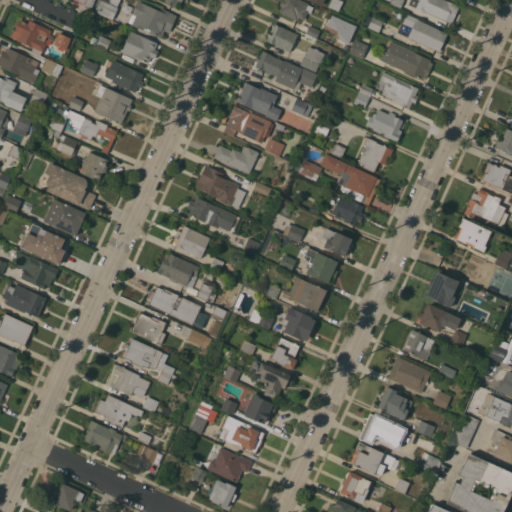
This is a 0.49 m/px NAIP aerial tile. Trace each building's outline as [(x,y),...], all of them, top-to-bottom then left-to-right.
[(77,1),(77,0),(95,0),(92,8),(77,1)] [(119,0),(116,6),(118,7),(113,19),(94,11),(99,0),(119,0)] [(138,0),(159,10),(160,8),(177,16),(169,32),(165,30),(161,38),(149,32),(149,31),(144,29),(143,30),(132,24),(129,22),(138,0)] [(182,0),(179,8),(165,1),(165,0),(182,0)] [(301,0),(308,3),(308,4),(313,6),(310,13),(307,12),(304,20),(299,17),(297,20),(279,12),(281,6),(279,5),(281,0),(301,0)] [(340,0),(342,1),(338,11),(328,6),(330,0),(340,0)] [(403,0),(400,9),(389,4),(391,0),(403,0)] [(446,0),(459,6),(452,23),(425,11),(425,12),(416,8),(408,4),(409,0),(446,0)] [(133,9),(131,15),(123,11),(125,6),(133,9)] [(328,11),(327,13),(326,12),(324,16),(319,13),(321,7),(328,11)] [(419,19),(418,19),(447,33),(439,51),(426,45),(423,50),(412,45),(414,39),(408,36),(408,35),(398,31),(407,13),(419,19)] [(379,31),(368,26),(373,15),(384,20),(379,31)] [(15,27),(15,25),(16,22),(18,22),(19,19),(27,23),(29,19),(51,29),(50,30),(52,30),(49,36),(47,36),(44,41),(47,42),(43,51),(11,37),(15,27)] [(296,29),(297,29),(295,28),(297,22),(308,27),(310,22),(320,26),(319,29),(331,35),(328,43),(317,38),(316,38),(296,29)] [(314,44),(300,38),(298,44),(294,42),(290,51),(266,40),(272,27),(271,26),(273,23),(274,24),(274,23),(295,32),(296,29),(316,38),(314,44)] [(158,43),(155,49),(158,50),(155,58),(151,56),(149,62),(140,58),(140,60),(121,51),(131,30),(158,43)] [(71,37),(69,42),(72,44),(69,50),(53,44),(58,32),(71,37)] [(111,40),(106,50),(96,45),(100,35),(111,40)] [(98,38),(95,45),(90,42),(92,36),(98,38)] [(348,52),(355,38),(368,44),(361,58),(348,52)] [(430,61),(433,63),(426,78),(423,77),(422,79),(415,75),(414,77),(404,72),(405,71),(384,62),(384,61),(381,59),(384,51),(385,52),(390,40),(431,59),(430,61)] [(313,48),(314,46),(319,48),(318,50),(325,53),(321,63),(320,62),(316,71),(300,64),(308,46),(313,48)] [(0,56),(0,68),(32,81),(40,62),(4,47),(0,56)] [(272,54),(271,55),(284,60),(302,67),(317,73),(312,86),(300,81),(296,89),(275,80),(277,76),(255,66),(258,61),(255,60),(257,54),(260,55),(263,50),(272,54)] [(94,62),(95,61),(98,62),(97,63),(98,64),(92,76),(80,71),(86,58),(94,62)] [(144,74),(141,80),(144,82),(142,87),(138,86),(135,92),(111,81),(112,79),(105,76),(113,59),(144,74)] [(418,87),(415,94),(418,95),(415,102),(412,101),(408,108),(392,100),(392,98),(382,94),(383,91),(382,91),(387,82),(379,79),(383,71),(418,87)] [(0,100),(0,77),(3,79),(4,76),(15,81),(14,85),(15,86),(12,91),(26,97),(20,111),(4,103),(4,102),(0,100)] [(257,87),(257,85),(278,95),(273,105),(282,109),(277,120),(265,115),(266,114),(236,101),(245,81),(257,87)] [(358,92),(362,83),(373,88),(369,97),(358,92)] [(132,99),(130,104),(132,105),(129,110),(128,109),(121,123),(95,111),(101,97),(96,94),(100,84),(132,99)] [(48,93),(42,106),(30,100),(36,88),(48,93)] [(364,108),(353,103),(358,92),(369,97),(364,108)] [(84,101),(80,110),(69,105),(73,96),(84,101)] [(313,105),(307,117),(291,109),(297,98),(313,105)] [(230,117),(229,116),(235,103),(236,104),(235,105),(249,112),(249,111),(271,121),(271,122),(274,123),(268,137),(265,135),(262,143),(240,133),(241,132),(237,130),(234,136),(223,131),(230,117)] [(0,107),(7,111),(6,114),(9,120),(1,138),(0,137),(0,107)] [(85,116),(85,117),(86,116),(90,118),(90,119),(92,120),(91,122),(96,124),(97,122),(96,121),(97,120),(108,124),(107,126),(116,130),(117,129),(118,129),(116,134),(117,134),(115,138),(114,138),(107,153),(102,151),(104,145),(107,146),(110,139),(108,138),(108,139),(104,137),(104,136),(101,135),(100,137),(100,138),(93,135),(92,137),(93,137),(92,139),(91,139),(91,140),(89,139),(89,140),(87,139),(87,138),(86,138),(80,136),(81,135),(77,134),(78,133),(75,132),(76,130),(72,129),(73,126),(70,125),(71,124),(71,123),(69,122),(70,120),(71,119),(66,117),(67,115),(63,113),(65,110),(68,111),(69,109),(85,116)] [(388,113),(389,111),(395,114),(394,116),(403,120),(399,129),(402,130),(397,141),(383,135),(384,133),(381,132),(381,133),(372,129),(373,128),(365,124),(369,115),(372,117),(374,112),(376,113),(378,109),(388,113)] [(31,119),(24,135),(12,130),(19,114),(31,119)] [(59,137),(53,134),(55,129),(51,127),(55,118),(65,123),(59,137)] [(511,156),(504,152),(505,151),(497,148),(498,147),(495,145),(498,139),(500,141),(506,127),(511,129),(511,156)] [(80,142),(74,156),(60,150),(66,135),(80,142)] [(282,143),(279,148),(282,150),(279,156),(264,149),(270,137),(282,143)] [(386,165),(379,161),(374,172),(362,167),(363,164),(358,162),(365,147),(362,146),(367,137),(377,141),(377,142),(393,149),(386,165)] [(346,147),(341,158),(328,151),(330,146),(333,148),(335,142),(346,147)] [(24,149),(19,159),(9,154),(9,153),(8,153),(12,144),(13,144),(24,149)] [(249,173),(241,169),(240,170),(238,169),(239,168),(214,156),(219,144),(231,150),(232,148),(241,152),(244,145),(247,147),(248,146),(259,151),(249,173)] [(27,151),(32,153),(25,168),(20,166),(27,151)] [(109,160),(106,165),(108,166),(106,172),(103,171),(99,181),(79,172),(83,165),(82,163),(84,158),(86,158),(89,151),(109,160)] [(377,176),(376,177),(380,179),(369,204),(339,191),(342,182),(339,181),(342,175),(320,165),(326,153),(377,176)] [(322,167),(316,180),(298,172),(299,171),(295,169),(297,164),(301,166),(304,159),(322,167)] [(499,167),(500,164),(511,170),(510,175),(511,175),(511,194),(482,179),(485,172),(483,172),(488,161),(499,167)] [(84,177),(86,178),(86,179),(87,181),(87,183),(87,185),(86,187),(84,189),(96,194),(89,210),(46,190),(48,186),(47,185),(47,183),(46,181),(49,174),(45,172),(50,162),(55,164),(84,177)] [(223,173),(222,176),(239,185),(238,187),(246,191),(238,208),(220,200),(220,199),(195,187),(198,181),(196,180),(199,173),(200,173),(204,163),(223,173)] [(11,177),(5,190),(0,187),(0,177),(2,173),(11,177)] [(334,179),(331,186),(316,180),(318,176),(321,177),(322,174),(334,179)] [(271,188),(267,196),(253,189),(256,181),(271,188)] [(491,221),(475,214),(474,217),(464,213),(471,198),(469,198),(472,191),(477,194),(479,188),(501,198),(499,204),(505,206),(503,211),(507,213),(502,226),(497,224),(498,223),(491,220),(491,221)] [(363,205),(360,212),(364,213),(361,221),(357,219),(354,225),(346,222),(339,219),(339,217),(332,213),(335,207),(326,203),(331,193),(339,197),(340,195),(363,205)] [(21,200),(15,213),(2,207),(8,194),(21,200)] [(237,214),(236,216),(240,217),(233,231),(230,230),(229,231),(222,228),(222,229),(218,227),(218,228),(188,214),(190,209),(187,207),(191,199),(194,201),(196,196),(237,214)] [(86,213),(81,223),(84,224),(81,229),(79,228),(75,235),(43,221),(54,198),(86,213)] [(308,211),(311,204),(320,208),(317,215),(308,211)] [(492,231),(485,245),(486,246),(487,245),(500,251),(501,247),(511,252),(505,267),(481,256),(484,252),(453,237),(462,217),(492,231)] [(41,227),(41,228),(64,238),(60,247),(66,249),(59,264),(21,247),(21,245),(19,244),(24,232),(27,233),(32,223),(41,227)] [(304,230),(300,241),(283,233),(287,224),(291,226),(291,224),(304,230)] [(210,237),(201,258),(196,255),(196,256),(190,254),(190,252),(183,249),(183,248),(175,244),(178,238),(174,236),(178,230),(181,231),(184,225),(210,237)] [(351,238),(348,247),(349,247),(345,256),(323,247),(327,238),(322,236),(326,228),(351,238)] [(260,242),(255,254),(243,249),(249,237),(260,242)] [(318,252),(318,253),(338,261),(334,269),(338,270),(334,278),(331,276),(328,283),(305,273),(308,266),(310,266),(311,263),(308,262),(310,257),(305,254),(308,247),(318,252)] [(19,250),(59,269),(54,278),(53,277),(49,286),(46,284),(44,288),(20,277),(24,269),(13,264),(19,250)] [(192,287),(199,290),(202,282),(209,285),(209,283),(215,286),(212,292),(216,294),(213,302),(197,295),(183,290),(185,286),(177,282),(178,281),(177,281),(176,282),(169,279),(170,277),(157,272),(160,266),(164,257),(165,258),(166,254),(170,255),(170,253),(200,266),(196,275),(197,276),(192,287)] [(296,260),(291,271),(278,265),(284,254),(296,260)] [(224,261),(219,272),(209,267),(214,257),(224,261)] [(2,274),(0,273),(0,258),(8,262),(2,274)] [(457,285),(458,285),(459,288),(457,290),(455,291),(454,290),(452,295),(455,296),(450,307),(426,296),(430,287),(427,286),(430,279),(433,280),(437,271),(459,281),(457,285)] [(282,296),(285,288),(290,291),(296,276),(327,289),(317,311),(282,296)] [(281,288),(276,298),(266,293),(271,283),(281,288)] [(15,287),(16,284),(46,298),(37,317),(25,311),(25,313),(4,303),(7,299),(2,297),(6,290),(7,290),(9,285),(15,287)] [(151,298),(147,296),(150,289),(154,291),(156,286),(163,289),(164,287),(172,291),(172,292),(179,295),(178,296),(181,297),(182,297),(201,305),(198,312),(207,316),(201,329),(169,314),(148,304),(151,298)] [(446,311),(447,309),(454,312),(453,314),(461,318),(456,329),(467,334),(461,348),(449,343),(455,330),(445,325),(444,327),(441,326),(439,331),(419,322),(420,319),(418,318),(420,312),(423,313),(423,310),(425,306),(427,306),(427,302),(446,311)] [(227,310),(222,321),(211,316),(216,305),(227,310)] [(283,331),(287,325),(283,323),(286,315),(285,314),(287,309),(289,310),(291,306),(296,308),(295,310),(302,313),(303,312),(309,314),(309,315),(312,317),(311,318),(316,320),(306,340),(302,338),(301,340),(283,331)] [(274,317),(269,329),(257,324),(258,323),(249,319),(254,308),(274,317)] [(166,322),(162,332),(166,333),(161,344),(131,330),(139,312),(151,317),(152,316),(166,322)] [(33,326),(24,345),(13,340),(13,341),(0,335),(0,319),(1,320),(4,313),(33,326)] [(412,329),(435,340),(426,359),(403,349),(412,329)] [(299,345),(294,358),(297,359),(293,369),(277,362),(277,361),(270,358),(280,336),(299,345)] [(162,351),(162,352),(167,354),(164,363),(174,367),(172,373),(176,375),(175,378),(171,376),(167,384),(157,379),(162,369),(148,367),(143,365),(142,367),(130,361),(131,360),(123,357),(126,350),(123,349),(126,343),(129,344),(132,337),(162,351)] [(256,345),(251,355),(239,349),(244,339),(256,345)] [(0,344),(19,353),(17,358),(21,359),(14,375),(12,374),(12,375),(10,374),(9,375),(0,371),(0,344)] [(501,361),(490,356),(495,344),(506,349),(501,361)] [(397,355),(431,371),(426,380),(427,381),(426,384),(425,383),(421,393),(387,377),(397,355)] [(254,358),(290,375),(284,388),(282,387),(278,395),(275,394),(273,399),(263,395),(266,389),(263,388),(264,384),(257,381),(260,375),(249,370),(254,358)] [(140,374),(139,376),(150,381),(149,384),(150,385),(148,388),(147,387),(146,390),(144,390),(142,395),(133,391),(131,394),(124,391),(123,393),(119,392),(120,390),(107,384),(113,371),(111,371),(115,363),(116,364),(116,363),(140,374)] [(455,370),(451,377),(438,370),(441,363),(455,370)] [(241,370),(236,382),(223,376),(228,364),(241,370)] [(511,372),(511,395),(496,389),(500,379),(503,380),(507,370),(511,372)] [(0,380),(8,384),(0,401),(0,380)] [(477,384),(511,400),(511,428),(510,428),(510,427),(498,421),(499,419),(499,420),(500,417),(503,410),(484,401),(478,414),(481,416),(480,419),(464,412),(477,384)] [(397,390),(396,393),(413,401),(408,410),(408,409),(407,411),(408,411),(405,417),(404,417),(403,419),(377,407),(380,399),(380,398),(380,396),(380,395),(382,394),(383,395),(387,386),(397,390)] [(451,395),(445,408),(432,402),(438,389),(451,395)] [(264,397),(263,399),(277,405),(273,414),(269,412),(264,423),(243,414),(253,392),(264,397)] [(132,405),(131,407),(136,409),(128,427),(107,418),(107,417),(100,413),(99,414),(94,411),(100,398),(105,400),(108,393),(132,405)] [(159,401),(154,411),(143,406),(147,395),(159,401)] [(221,409),(226,397),(238,403),(232,414),(221,409)] [(212,405),(210,410),(216,412),(212,421),(207,419),(201,434),(188,428),(201,400),(212,405)] [(370,413),(373,414),(375,412),(401,424),(407,427),(407,428),(408,429),(406,432),(408,433),(404,441),(401,440),(401,441),(401,443),(401,445),(400,446),(398,448),(397,448),(395,448),(393,448),(392,448),(389,447),(389,446),(388,445),(378,440),(379,439),(375,438),(372,444),(359,438),(370,413)] [(480,419),(467,447),(452,440),(464,412),(480,419)] [(266,432),(262,439),(263,439),(259,447),(256,454),(251,451),(251,452),(223,439),(219,437),(223,428),(221,428),(228,414),(266,432)] [(109,428),(110,427),(116,430),(116,431),(123,434),(123,433),(128,435),(125,440),(121,438),(115,453),(111,451),(110,453),(100,448),(101,445),(95,442),(94,445),(82,439),(91,419),(109,428)] [(435,426),(433,432),(435,433),(433,438),(416,430),(421,419),(435,426)] [(456,422),(449,439),(445,437),(452,420),(456,422)] [(511,435),(511,463),(493,455),(497,446),(491,443),(493,439),(490,437),(495,428),(511,435)] [(151,436),(148,443),(138,438),(141,431),(151,436)] [(395,457),(389,468),(384,466),(381,474),(375,471),(374,474),(352,464),(357,454),(354,453),(359,441),(395,457)] [(163,453),(153,476),(148,474),(153,462),(143,457),(144,456),(138,453),(142,444),(163,453)] [(239,455),(240,454),(253,460),(247,472),(242,469),(240,475),(241,475),(239,479),(238,478),(237,482),(207,468),(211,459),(214,460),(220,447),(239,455)] [(439,458),(441,459),(435,471),(433,470),(432,471),(415,464),(416,463),(414,463),(417,457),(418,457),(421,458),(424,451),(439,458)] [(467,511),(446,502),(452,489),(450,488),(453,481),(460,484),(463,477),(456,474),(460,465),(462,466),(468,453),(511,471),(511,489),(502,511),(467,511)] [(207,471),(201,483),(191,478),(196,466),(207,471)] [(362,476),(362,477),(372,481),(368,489),(369,489),(366,496),(365,495),(362,502),(353,499),(354,498),(340,491),(340,490),(339,490),(340,487),(341,487),(342,486),(341,486),(342,483),(343,483),(346,478),(345,477),(346,475),(347,475),(348,474),(347,474),(349,470),(362,476)] [(410,482),(404,493),(394,488),(399,477),(410,482)] [(226,483),(226,482),(236,486),(233,492),(237,494),(234,501),(230,500),(227,507),(217,503),(216,503),(211,501),(212,499),(209,498),(212,491),(217,479),(226,483)] [(80,490),(80,491),(84,493),(83,494),(87,496),(84,502),(81,500),(80,502),(76,500),(71,511),(52,502),(61,482),(80,490)] [(362,509),(360,511),(330,511),(331,511),(330,511),(333,504),(334,505),(337,498),(362,509)] [(392,507),(389,511),(376,511),(381,502),(392,507)] [(426,511),(431,502),(453,511),(426,511)]
